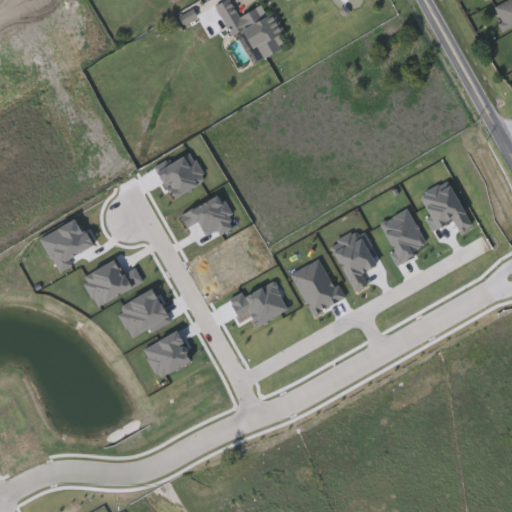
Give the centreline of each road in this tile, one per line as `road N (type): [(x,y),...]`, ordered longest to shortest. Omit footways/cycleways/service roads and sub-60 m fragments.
road 1 (residential): [(0,503),(64,473),(135,479),(351,378),(511,280)]
road 2 (residential): [(245,383),(484,245)]
road 3 (residential): [(263,420),(217,324),(145,206)]
road 4 (tertiary): [(424,0),(511,159)]
